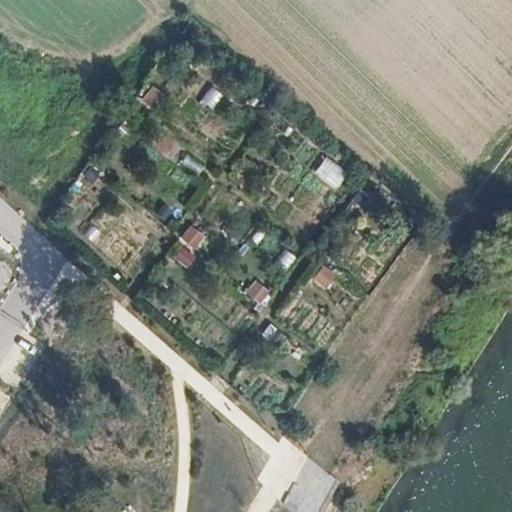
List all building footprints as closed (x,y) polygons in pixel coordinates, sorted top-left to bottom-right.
[(212,110),(220,94),(207,87),(199,103),(212,110)] [(321,159),(313,176),(337,187),(345,171),(321,159)] [(139,243),(147,233),(124,214),(116,224),(139,243)] [(187,225),(179,240),(196,249),(204,234),(187,225)] [(180,246),(171,258),(185,268),(194,255),(180,246)] [(282,249),(271,266),(285,275),(296,257),(282,249)] [(311,280),(324,290),(336,274),(322,265),(311,280)] [(253,280),(243,294),(259,304),(268,291),(253,280)] [(283,335),(296,321),(282,309),(270,323),(283,335)]
